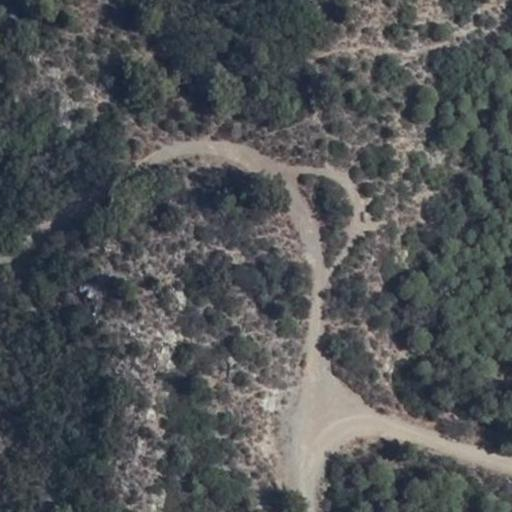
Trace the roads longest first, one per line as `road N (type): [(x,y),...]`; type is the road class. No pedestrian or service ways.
road 1 (track): [(0,236),(49,222),(132,167),(241,150),(301,217),(315,323),(316,472)]
road 2 (track): [(511,467),(401,417),(358,415),(316,472)]
